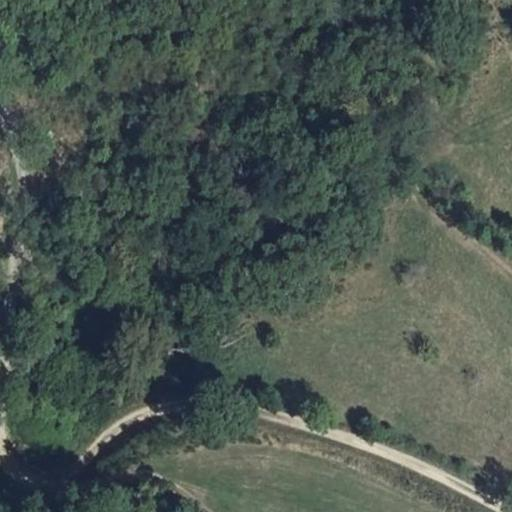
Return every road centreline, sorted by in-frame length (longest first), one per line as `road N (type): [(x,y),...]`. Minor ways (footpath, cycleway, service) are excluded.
road 1 (track): [(0,431),(16,468),(59,479),(124,426),(173,404),(223,405),(329,431),(509,511)]
road 2 (track): [(0,108),(23,173),(26,223),(0,392)]
